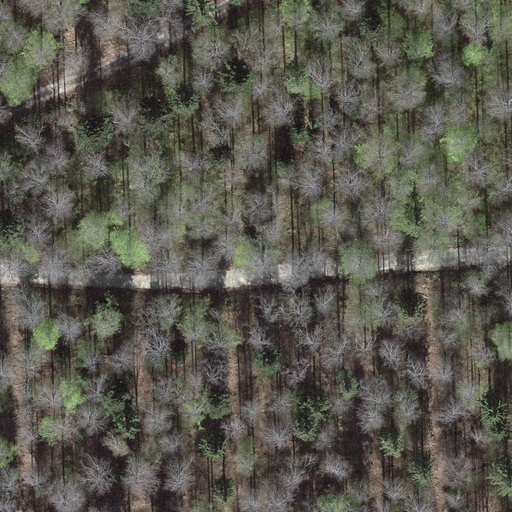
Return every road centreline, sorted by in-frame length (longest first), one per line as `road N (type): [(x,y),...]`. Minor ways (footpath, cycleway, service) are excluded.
road 1 (track): [(511,258),(173,283),(0,274)]
road 2 (track): [(0,111),(237,0)]
